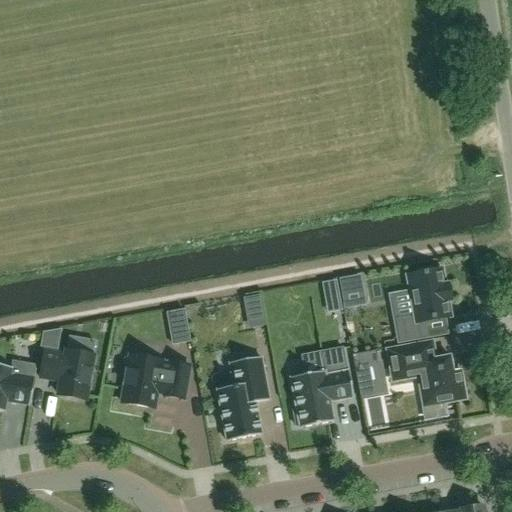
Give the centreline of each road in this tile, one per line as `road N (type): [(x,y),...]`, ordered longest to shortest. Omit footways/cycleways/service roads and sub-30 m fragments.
road 1 (unclassified): [(202,511),(495,450)]
road 2 (unclassified): [(511,168),(487,0)]
road 3 (tertiary): [(158,511),(123,486),(97,479),(28,486)]
